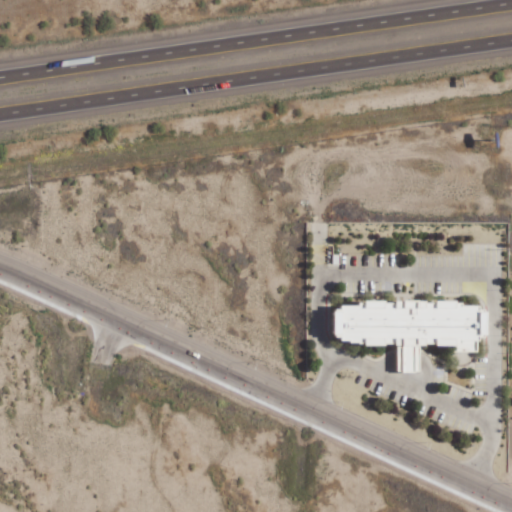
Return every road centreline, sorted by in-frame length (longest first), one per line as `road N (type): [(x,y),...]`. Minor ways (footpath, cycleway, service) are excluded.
road 1 (tertiary): [(511,501),(0,264)]
road 2 (motorway): [(511,3),(0,77)]
road 3 (motorway): [(0,114),(511,40)]
